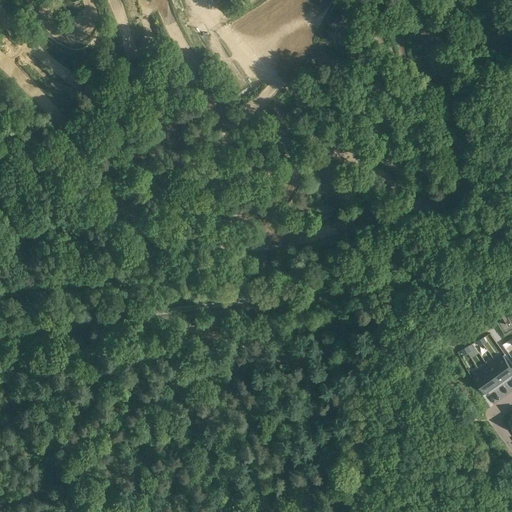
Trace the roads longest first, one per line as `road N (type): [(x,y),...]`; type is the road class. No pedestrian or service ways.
road 1 (track): [(0,333),(400,282)]
road 2 (track): [(400,282),(384,312),(366,454),(371,511)]
